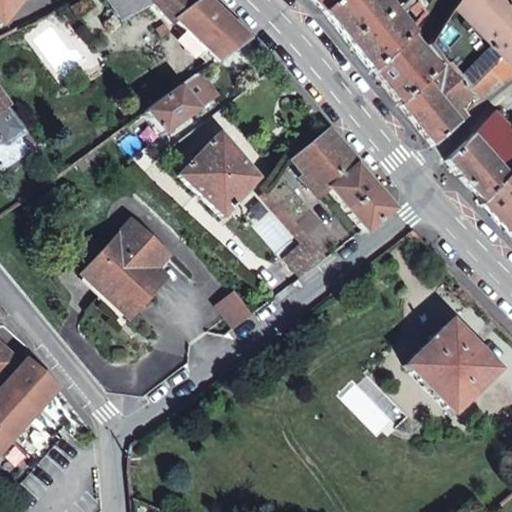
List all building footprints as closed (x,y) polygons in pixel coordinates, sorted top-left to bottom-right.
[(0,0),(0,24),(21,0),(0,0)] [(153,4),(148,0),(105,0),(121,22),(153,4)] [(196,0),(148,0),(153,4),(171,24),(174,20),(173,19),(196,0)] [(248,40),(206,0),(196,0),(173,19),(174,20),(216,60),(218,62),(248,40)] [(406,26),(385,0),(312,0),(323,11),(338,29),(371,70),(412,33),(425,9),(421,6),(406,26)] [(511,6),(506,0),(456,0),(451,10),(431,43),(445,63),(445,64),(474,98),(475,97),(468,88),(492,65),(499,72),(506,79),(511,72),(511,6)] [(168,28),(167,27),(166,25),(164,25),(162,25),(160,26),(159,27),(158,29),(159,31),(159,32),(161,34),(163,34),(165,34),(166,33),(168,32),(168,30),(168,28)] [(438,69),(409,36),(371,70),(398,104),(438,69)] [(474,98),(445,64),(438,69),(398,104),(432,146),(457,124),(449,114),(457,108),(471,96),(473,99),(474,98)] [(499,72),(492,65),(468,88),(475,97),(499,72)] [(217,96),(200,72),(180,85),(198,110),(217,96)] [(198,110),(180,85),(143,112),(144,113),(162,136),(198,110)] [(0,94),(0,138),(4,144),(10,145),(27,132),(22,124),(8,105),(0,94)] [(465,117),(457,108),(449,114),(457,124),(465,117)] [(511,136),(494,111),(471,134),(508,175),(511,170),(511,136)] [(355,163),(326,130),(289,161),(318,195),(326,188),(355,163)] [(257,178),(219,133),(176,176),(221,217),(257,178)] [(508,175),(471,134),(444,160),(481,203),(497,187),(508,175)] [(394,209),(355,163),(326,188),(337,202),(363,231),(364,233),(394,209)] [(511,170),(508,175),(497,187),(481,203),(480,204),(511,238),(511,170)] [(326,258),(267,191),(261,196),(301,243),(284,259),(300,278),(326,258)] [(167,256),(130,222),(81,275),(109,301),(114,295),(128,308),(137,299),(141,304),(165,278),(155,269),(167,256)] [(424,246),(418,239),(411,244),(417,251),(424,246)] [(475,298),(467,290),(462,284),(455,291),(460,296),(468,305),(475,298)] [(251,316),(235,293),(223,302),(240,325),(251,316)] [(128,308),(114,295),(109,301),(127,318),(133,312),(128,308)] [(141,304),(137,299),(128,308),(133,312),(141,304)] [(498,369),(450,320),(402,366),(450,416),(498,369)] [(0,355),(12,355),(0,344),(0,355)] [(12,355),(0,355),(0,386),(21,364),(12,355)] [(0,450),(57,388),(26,360),(25,359),(21,364),(0,386),(0,450)]
